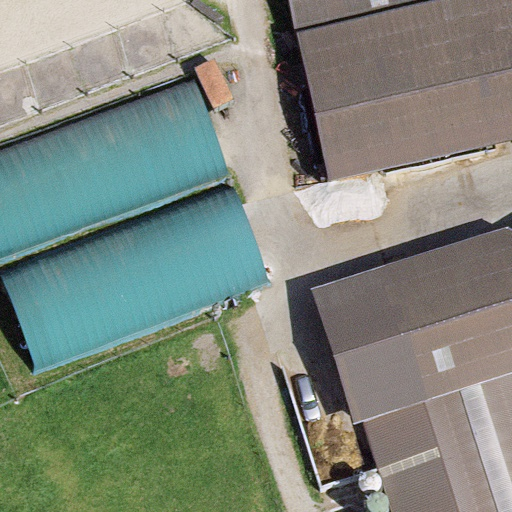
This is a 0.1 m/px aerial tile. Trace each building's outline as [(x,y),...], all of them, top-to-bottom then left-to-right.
[(285,0),(293,31),(429,0),(285,0)] [(511,0),(429,0),(293,31),(318,140),(511,95),(511,0)] [(0,157),(0,256),(230,172),(198,85),(0,157)] [(0,271),(33,368),(270,286),(233,179),(0,259),(0,271)] [(511,511),(511,262),(354,312),(356,319),(331,327),(391,511),(511,511)]
